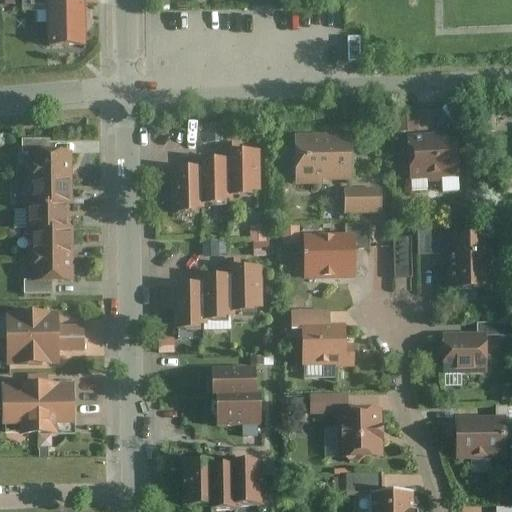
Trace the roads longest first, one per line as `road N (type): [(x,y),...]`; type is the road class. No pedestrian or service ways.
road 1 (residential): [(131,497),(126,96)]
road 2 (residential): [(511,77),(126,96)]
road 3 (residential): [(440,511),(404,404),(396,315)]
road 4 (residential): [(131,497),(0,498)]
road 5 (residential): [(126,96),(0,100)]
